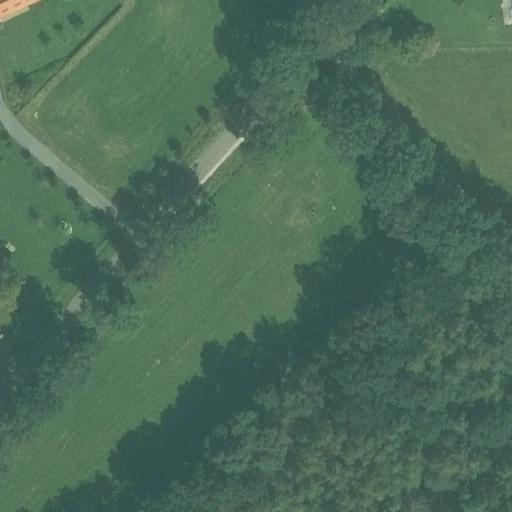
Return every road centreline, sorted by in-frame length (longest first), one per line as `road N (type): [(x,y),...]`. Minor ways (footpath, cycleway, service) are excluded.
road 1 (unclassified): [(0,400),(353,0)]
road 2 (track): [(511,286),(486,224),(316,41)]
